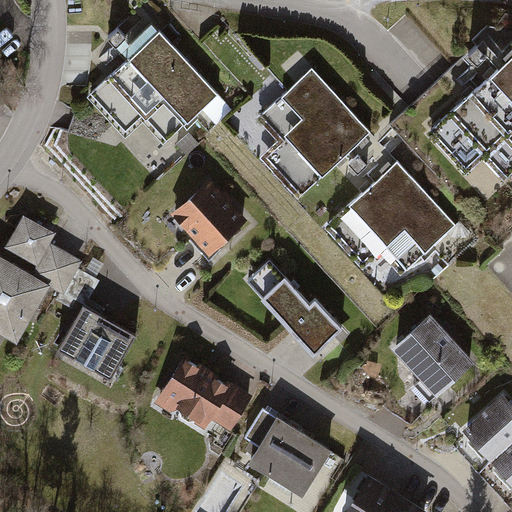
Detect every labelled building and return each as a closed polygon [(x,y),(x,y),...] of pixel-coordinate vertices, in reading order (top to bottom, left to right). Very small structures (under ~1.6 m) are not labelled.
[(213,91),(155,30),(127,57),(185,118),(213,91)] [(511,44),(467,87),(471,92),(501,123),(511,113),(511,44)] [(185,118),(127,57),(107,76),(149,121),(165,137),(185,118)] [(365,133),(306,68),(275,96),(296,119),(280,133),(319,175),(365,133)] [(149,121),(107,76),(82,98),(125,144),(149,121)] [(511,113),(501,123),(471,92),(449,112),(484,149),(498,136),(511,151),(511,113)] [(296,119),(275,96),(235,133),(295,197),(319,175),(280,133),(296,119)] [(484,149),(449,112),(425,134),(459,171),(484,149)] [(511,151),(498,136),(484,149),(459,171),(482,195),(511,167),(511,151)] [(459,227),(400,162),(369,190),(390,213),(374,227),(413,269),(459,227)] [(205,179),(165,215),(205,259),(245,223),(205,179)] [(390,213),(369,190),(329,226),(389,291),(413,269),(374,227),(390,213)] [(55,232),(25,214),(5,246),(36,264),(49,240),(55,232)] [(85,260),(49,240),(36,264),(30,274),(49,284),(66,293),(85,260)] [(30,274),(0,257),(0,333),(16,342),(49,284),(30,274)] [(282,325),(308,355),(338,329),(312,298),(304,305),(265,260),(242,279),(282,325)] [(134,336),(77,303),(50,348),(108,381),(134,336)] [(427,314),(385,349),(427,400),(469,365),(427,314)] [(250,398),(179,355),(154,396),(226,439),(250,398)] [(511,441),(511,405),(502,394),(459,429),(486,462),(511,441)] [(327,450),(264,411),(258,408),(240,436),(252,443),(240,458),(298,496),(327,450)] [(511,441),(486,462),(511,494),(511,441)] [(425,511),(426,511),(363,472),(337,511),(425,511)]
